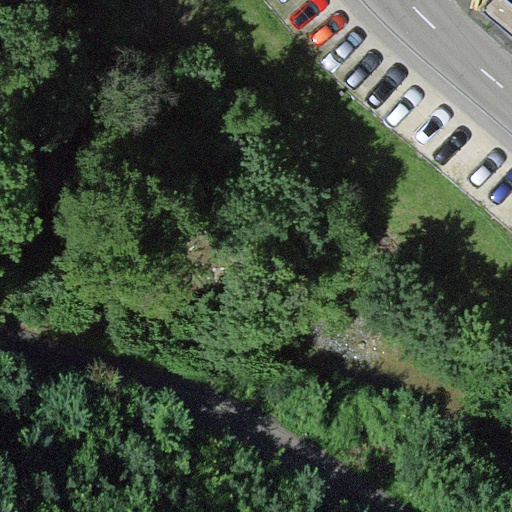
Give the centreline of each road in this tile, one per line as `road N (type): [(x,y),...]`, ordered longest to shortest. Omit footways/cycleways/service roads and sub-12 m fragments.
road 1 (residential): [(0,342),(180,419),(354,511)]
road 2 (unclassified): [(411,0),(511,93)]
